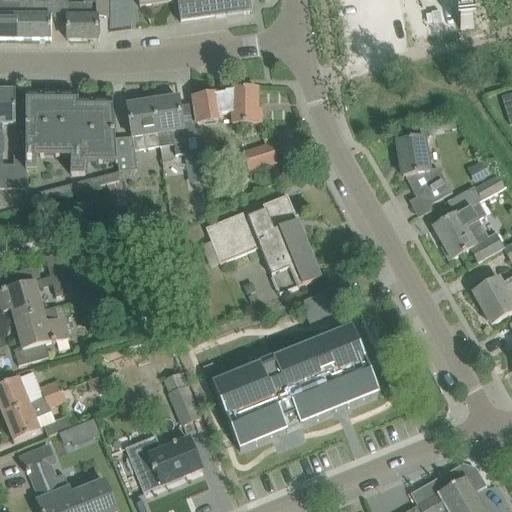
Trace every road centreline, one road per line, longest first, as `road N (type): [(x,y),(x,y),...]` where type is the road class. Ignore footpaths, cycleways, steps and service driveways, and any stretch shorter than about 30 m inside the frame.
road 1 (residential): [(495,425),(328,125),(298,44)]
road 2 (residential): [(298,44),(148,63),(0,59)]
road 3 (unclassified): [(280,511),(495,425)]
